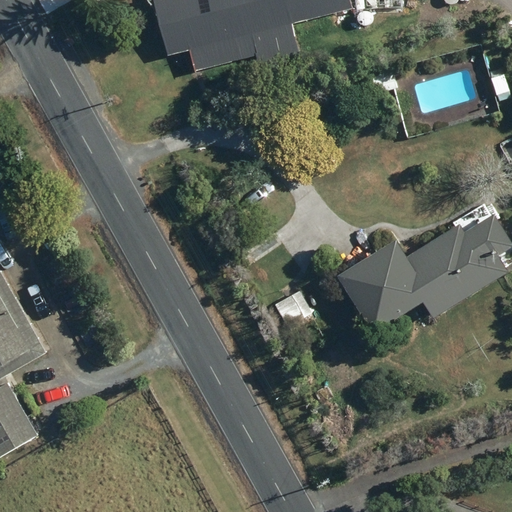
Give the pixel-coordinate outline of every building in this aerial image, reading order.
[(159,0),(173,53),(192,49),(197,69),(300,44),(294,23),(357,7),(355,0),(159,0)] [(395,70),(374,77),(378,88),(400,85),(395,70)] [(511,82),(509,72),(496,75),(500,91),(511,87),(511,82)] [(403,238),(344,274),(380,333),(430,302),(439,317),(511,271),(511,267),(504,253),(511,248),(511,232),(499,212),(471,230),(465,222),(413,254),(403,238)] [(302,289),(277,303),(289,326),(315,312),(302,289)] [(0,339),(17,329),(0,300),(0,339)] [(0,434),(24,420),(0,381),(0,434)]
